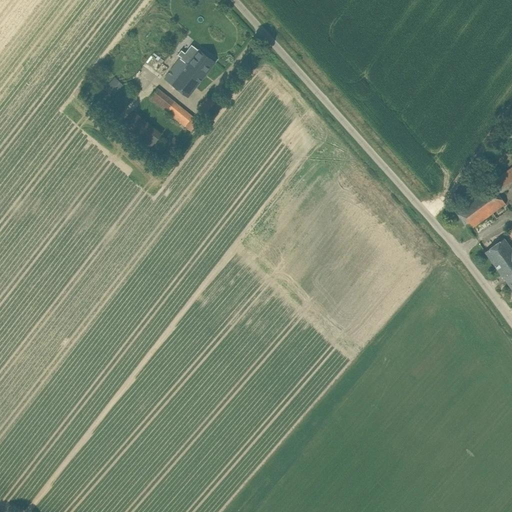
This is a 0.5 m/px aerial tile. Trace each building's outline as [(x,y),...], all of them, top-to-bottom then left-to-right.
[(182,57),(165,77),(189,96),(215,61),(192,44),(185,53),(182,50),(178,54),(182,57)] [(115,77),(104,88),(112,97),(123,85),(115,77)] [(181,129),(192,116),(158,87),(149,98),(171,115),(168,119),(181,129)] [(214,102),(207,97),(199,107),(206,113),(214,102)] [(137,113),(123,130),(144,147),(148,150),(151,146),(162,133),(137,113)] [(190,131),(198,122),(192,116),(185,126),(190,131)] [(182,144),(174,136),(163,149),(171,156),(182,144)] [(510,208),(499,194),(490,181),(454,209),(469,229),(492,213),(496,218),(510,208)] [(485,251),(511,288),(511,248),(511,249),(504,238),(485,251)]
